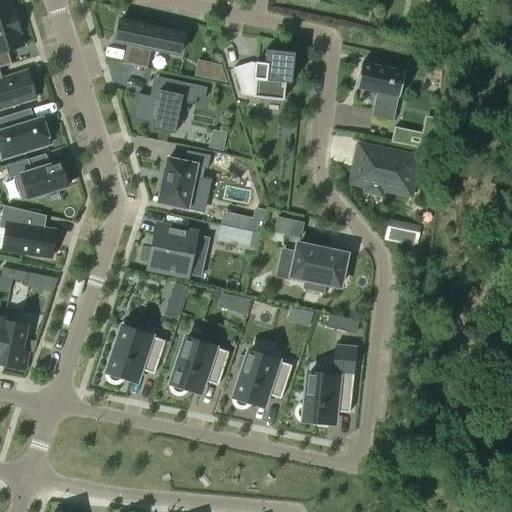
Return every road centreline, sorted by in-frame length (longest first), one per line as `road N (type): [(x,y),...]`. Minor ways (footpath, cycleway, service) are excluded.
road 1 (residential): [(251,16),(310,29),(326,41),(318,172),(381,260),(360,452),(334,464),(53,404)]
road 2 (residential): [(53,404),(115,201),(53,0)]
road 3 (residential): [(28,475),(107,493),(279,511)]
